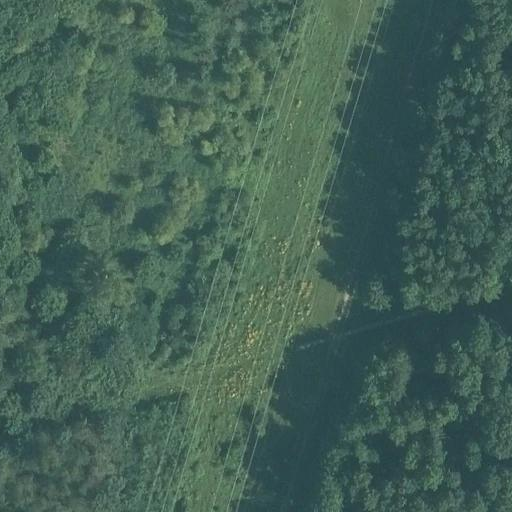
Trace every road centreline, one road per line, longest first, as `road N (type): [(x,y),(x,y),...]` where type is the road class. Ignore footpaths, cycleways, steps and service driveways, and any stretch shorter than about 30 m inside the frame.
road 1 (track): [(435,0),(288,511)]
road 2 (track): [(0,439),(336,344)]
